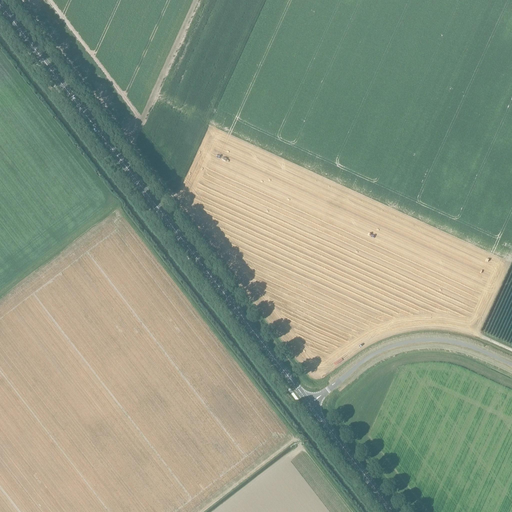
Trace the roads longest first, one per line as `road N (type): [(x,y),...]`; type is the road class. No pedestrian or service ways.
road 1 (secondary): [(309,404),(0,3)]
road 2 (unclassified): [(511,365),(470,347),(420,341),(379,351),(327,390)]
road 3 (secondary): [(391,511),(309,404)]
